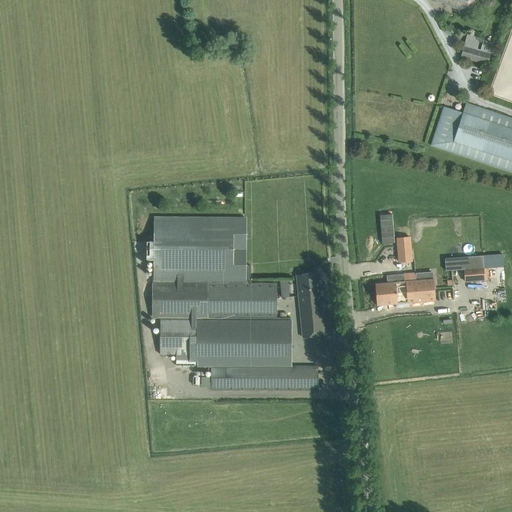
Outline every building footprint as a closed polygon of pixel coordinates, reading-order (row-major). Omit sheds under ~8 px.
[(435,0),(468,14),(473,0),(435,0)] [(461,57),(488,64),(490,54),(480,51),(476,50),(464,47),(461,57)] [(511,118),(466,103),(463,113),(444,106),(431,145),(511,172),(511,118)] [(392,214),(380,215),(382,244),(394,243),(392,214)] [(245,266),(245,218),(154,218),(154,241),(154,243),(147,243),(147,261),(154,261),(153,284),(251,284),(251,266),(245,266)] [(410,237),(397,238),(399,262),(412,261),(410,237)] [(503,254),(451,258),(452,270),(504,266),(503,254)] [(464,270),(465,281),(485,280),(484,268),(464,270)] [(297,275),(303,338),(324,335),(322,311),(324,311),(320,273),(297,275)] [(387,283),(375,284),(377,305),(436,301),(434,280),(416,281),(415,273),(404,274),(404,282),(387,283)] [(288,280),(280,281),(282,298),(290,297),(288,280)] [(277,284),(251,284),(153,284),(153,318),(160,318),(276,318),(277,284)] [(198,363),(198,366),(212,366),(290,366),(290,318),(276,318),(160,318),(160,355),(178,355),(189,355),(189,363),(198,363)] [(318,366),(290,366),(212,366),(212,390),(318,390),(318,366)]
